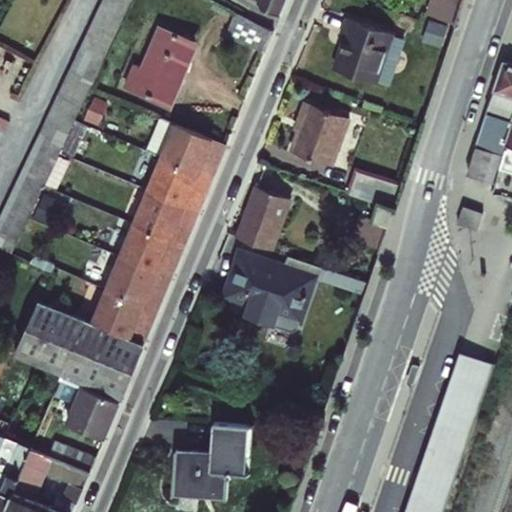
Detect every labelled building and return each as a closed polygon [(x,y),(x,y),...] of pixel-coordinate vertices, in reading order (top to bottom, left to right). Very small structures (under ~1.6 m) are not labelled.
[(95,82),(119,32),(124,20),(133,0),(103,0),(69,73),(95,82)] [(259,0),(258,2),(262,7),(281,16),(287,0),(259,0)] [(432,16),(457,24),(465,0),(431,0),(427,14),(432,16)] [(275,32),(235,12),(225,36),(266,52),(275,32)] [(432,16),(430,21),(455,30),(457,24),(432,16)] [(376,83),(393,33),(347,18),(342,34),(347,36),(335,69),(376,83)] [(423,42),(448,51),(455,30),(430,21),(423,42)] [(142,69),(133,90),(170,105),(195,43),(159,28),(142,69)] [(469,174),(496,183),(501,169),(511,171),(511,63),(505,61),(469,174)] [(133,90),(142,69),(135,65),(126,86),(133,90)] [(0,247),(14,254),(31,217),(37,204),(95,82),(69,73),(0,219),(0,247)] [(332,165),(350,117),(310,102),(291,150),(332,165)] [(0,144),(11,122),(0,117),(0,144)] [(162,156),(148,189),(200,211),(214,177),(162,156)] [(378,203),(394,208),(402,186),(359,171),(351,194),(378,203)] [(255,187),(238,238),(272,250),(290,198),(255,187)] [(148,189),(135,223),(186,244),(200,211),(148,189)] [(351,239),(380,249),(394,208),(378,203),(372,219),(360,215),(351,239)] [(485,213),(465,206),(459,223),(479,230),(485,213)] [(135,223),(121,255),(173,276),(186,244),(135,223)] [(244,267),(249,256),(241,253),(237,265),(244,267)] [(107,288),(158,310),(173,276),(121,255),(107,288)] [(244,267),(237,265),(227,294),(245,300),(244,302),(249,305),(246,314),(292,330),(296,327),(313,278),(335,286),(339,273),(288,256),(284,267),(249,256),(244,267)] [(339,273),(335,286),(364,296),(368,283),(339,273)] [(107,288),(93,321),(145,342),(158,310),(107,288)] [(64,372),(86,381),(122,396),(145,342),(93,321),(41,299),(18,352),(39,361),(64,372)] [(407,511),(423,511),(428,500),(479,356),(464,350),(407,511)] [(498,363),(479,356),(428,500),(448,507),(498,363)] [(39,361),(34,373),(59,384),(64,372),(39,361)] [(68,422),(105,437),(122,396),(86,381),(68,422)] [(213,453),(176,450),(172,492),(228,496),(230,473),(244,474),(248,424),(216,422),(213,453)] [(39,433),(33,446),(91,470),(97,457),(39,433)] [(0,452),(0,511),(5,511),(33,446),(7,436),(0,452)] [(53,455),(33,446),(5,511),(73,511),(87,480),(78,476),(76,483),(72,481),(64,499),(58,496),(54,507),(35,499),(47,471),(53,455)] [(47,471),(72,481),(76,483),(78,476),(87,480),(91,470),(63,459),(53,455),(47,471)] [(445,511),(448,507),(428,500),(423,511),(445,511)]
